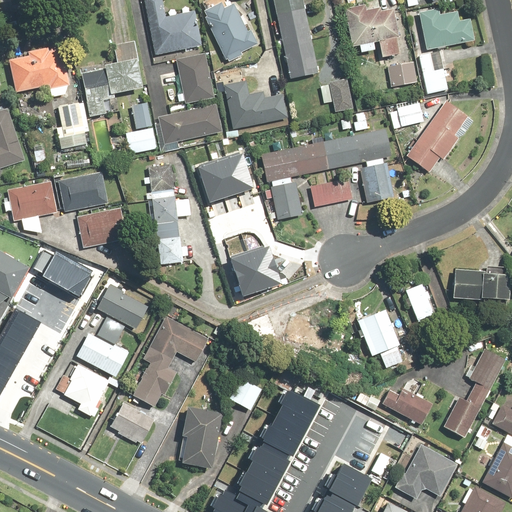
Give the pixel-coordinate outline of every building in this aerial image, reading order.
[(184,15),(178,17),(179,16),(179,15),(179,14),(179,13),(178,13),(178,12),(177,11),(176,10),(175,10),(174,10),(173,10),(172,10),(171,10),(170,11),(169,12),(169,13),(168,14),(168,15),(168,16),(169,17),(169,18),(170,18),(168,19),(164,0),(146,0),(158,55),(204,45),(197,13),(192,14),(192,13),(192,12),(192,11),(192,10),(191,9),(191,8),(190,8),(189,7),(188,7),(187,7),(186,7),(185,8),(184,8),(184,9),(183,9),(183,10),(183,11),(183,12),(183,13),(183,14),(183,15),(184,15)] [(321,73),(305,0),(275,0),(293,79),(321,73)] [(224,2),(204,11),(227,61),(261,45),(254,30),(249,32),(236,4),(227,8),(224,2)] [(362,46),(364,53),(377,51),(376,44),(382,42),(384,57),(404,53),(396,6),(367,11),(366,6),(347,9),(354,47),(362,46)] [(459,12),(443,15),(441,8),(421,12),(429,50),(477,40),(472,18),(461,20),(459,12)] [(69,95),(66,47),(34,49),(35,58),(15,59),(18,90),(51,88),(52,96),(69,95)] [(420,79),(423,95),(449,89),(441,52),(420,56),(425,78),(420,79)] [(187,100),(188,103),(216,97),(208,56),(192,59),(191,57),(177,60),(184,94),(179,96),(180,102),(187,100)] [(83,74),(92,117),(119,112),(116,94),(149,87),(144,61),(83,74)] [(415,63),(389,68),(393,88),(419,83),(415,63)] [(349,79),(331,82),(332,85),(313,88),(316,105),(335,102),(336,112),(355,109),(349,79)] [(269,89),(250,93),(248,81),(226,86),(235,130),(290,119),(285,94),(270,97),(269,89)] [(441,158),(446,161),(462,139),(457,135),(469,118),(447,102),(409,156),(431,172),(441,158)] [(83,103),(60,108),(64,127),(58,128),(62,151),(89,146),(86,131),(89,131),(83,103)] [(399,112),(392,114),(396,129),(425,122),(421,103),(399,109),(399,112)] [(156,126),(162,153),(181,149),(180,141),(223,131),(218,105),(161,118),(162,125),(156,126)] [(10,109),(0,112),(0,167),(25,160),(10,109)] [(369,128),(366,113),(356,115),(357,118),(342,121),(344,130),(355,128),(355,131),(369,128)] [(158,150),(153,127),(138,130),(127,132),(132,155),(158,150)] [(305,216),(299,193),(296,177),(355,164),(367,161),(368,167),(362,169),(370,204),(396,198),(386,157),(393,155),(387,129),(264,157),(270,183),(274,182),(275,186),(271,187),(279,222),(305,216)] [(46,148),(35,149),(37,167),(47,166),(46,148)] [(198,166),(208,202),(254,188),(243,152),(198,166)] [(91,160),(68,160),(69,169),(91,168),(91,160)] [(175,183),(178,183),(176,173),(173,173),(172,165),(149,169),(150,177),(145,178),(146,185),(151,184),(153,194),(149,194),(150,200),(154,200),(177,197),(175,183)] [(104,172),(60,182),(67,214),(111,204),(104,172)] [(350,179),(311,187),(316,208),(354,200),(350,179)] [(53,182),(10,191),(12,202),(6,204),(7,213),(14,211),(16,222),(59,213),(53,182)] [(180,217),(193,215),(191,200),(177,202),(177,197),(154,200),(150,200),(154,226),(157,226),(180,222),(180,217)] [(125,221),(81,230),(85,249),(129,240),(125,221)] [(160,240),(182,236),(180,222),(157,226),(160,240)] [(182,236),(160,240),(163,266),(186,263),(182,236)] [(50,245),(34,273),(84,301),(100,273),(50,245)] [(231,256),(242,295),(282,285),(271,245),(231,256)] [(0,291),(10,297),(15,299),(32,267),(0,249),(0,291)] [(453,297),(484,299),(511,301),(511,274),(486,273),(455,271),(453,297)] [(152,307),(112,284),(98,308),(137,331),(152,307)] [(427,293),(423,284),(406,291),(419,322),(436,315),(429,299),(432,298),(430,292),(427,293)] [(0,305),(10,297),(0,291),(0,305)] [(399,348),(402,346),(390,311),(361,321),(374,357),(381,354),(388,372),(405,365),(399,348)] [(17,312),(0,344),(0,389),(36,322),(17,312)] [(281,339),(269,312),(252,320),(264,347),(281,339)] [(352,333),(292,313),(283,341),(343,361),(352,333)] [(107,317),(98,337),(117,347),(127,327),(107,317)] [(210,338),(168,317),(146,360),(152,363),(135,396),(157,408),(164,394),(168,396),(180,371),(172,366),(178,353),(198,363),(210,338)] [(98,337),(91,334),(79,357),(119,377),(131,354),(117,347),(98,337)] [(507,360),(486,349),(479,363),(475,361),(467,377),(478,383),(469,401),(461,397),(445,427),(466,438),(507,360)] [(78,409),(90,416),(108,383),(117,388),(120,382),(109,376),(107,379),(71,359),(55,389),(81,404),(78,409)] [(260,390),(242,380),(231,399),(250,410),(260,390)] [(400,394),(392,390),(384,404),(423,424),(433,405),(403,389),(400,394)] [(381,401),(364,391),(358,401),(376,411),(381,401)] [(125,402),(111,425),(118,429),(116,431),(132,441),(133,439),(141,443),(155,421),(125,402)] [(511,406),(506,403),(494,425),(509,433),(510,434),(511,434),(511,406)] [(224,415),(189,408),(184,437),(179,463),(214,469),(224,415)] [(511,434),(510,434),(505,443),(483,483),(511,499),(511,434)] [(460,465),(423,445),(406,474),(404,473),(396,488),(419,500),(426,488),(442,497),(460,465)] [(296,468),(257,446),(255,451),(246,446),(233,469),(281,495),(296,468)] [(502,511),(507,504),(476,487),(474,491),(471,489),(464,502),(467,504),(462,511),(502,511)] [(408,511),(390,503),(385,511),(408,511)]
